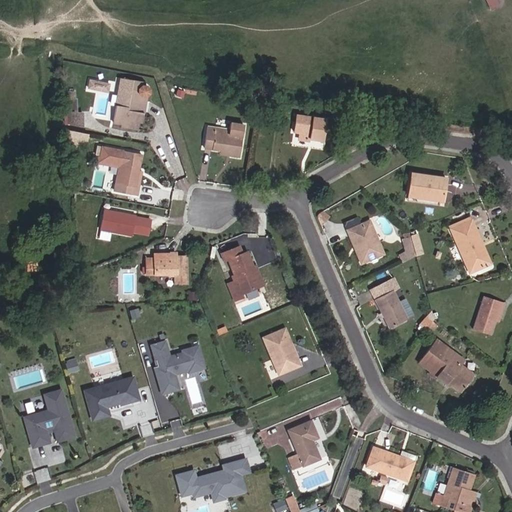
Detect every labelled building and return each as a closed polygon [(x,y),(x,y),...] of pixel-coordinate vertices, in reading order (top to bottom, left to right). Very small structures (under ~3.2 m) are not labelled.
[(89,78),(88,88),(109,92),(110,81),(89,78)] [(141,113),(138,112),(140,99),(143,99),(144,99),(145,98),(146,97),(147,96),(148,95),(148,93),(148,92),(148,91),(147,90),(147,89),(146,89),(145,88),(144,88),(145,86),(120,81),(117,98),(128,100),(126,108),(116,106),(112,122),(123,124),(124,119),(140,121),(141,113)] [(72,93),(70,121),(82,123),(84,109),(80,108),(82,95),(79,94),(79,86),(72,85),(71,93),(72,93)] [(117,98),(116,106),(126,108),(128,100),(117,98)] [(322,141),(325,120),(295,115),(293,131),(298,132),(297,138),(307,139),(308,134),(314,136),(313,139),(322,141)] [(232,122),(231,135),(223,134),(223,137),(214,136),(215,132),(215,128),(207,127),(204,147),(219,149),(231,151),(231,156),(239,158),(244,124),(232,122)] [(215,128),(215,132),(214,136),(223,137),(223,134),(231,135),(231,128),(216,126),(215,128)] [(139,155),(120,151),(113,184),(112,191),(136,196),(138,188),(133,187),(136,172),(139,155)] [(409,193),(443,200),(448,178),(413,171),(409,193)] [(79,182),(78,188),(85,190),(86,183),(79,182)] [(442,206),(443,200),(409,193),(408,199),(442,206)] [(133,216),(101,210),(98,230),(130,235),(130,234),(133,217),(133,216)] [(133,217),(130,234),(145,236),(148,220),(133,217)] [(369,221),(347,230),(354,245),(358,244),(361,252),(357,253),(361,261),(383,252),(369,221)] [(451,230),(455,236),(473,227),(470,221),(451,230)] [(473,227),(455,236),(472,271),(491,263),(473,227)] [(414,234),(409,236),(409,237),(412,249),(415,256),(421,254),(414,234)] [(406,252),(412,249),(409,237),(403,239),(406,252)] [(248,271),(255,268),(248,253),(244,254),(240,246),(223,254),(226,262),(229,260),(237,280),(229,283),(237,301),(247,297),(246,295),(259,289),(255,280),(252,281),(248,271)] [(398,255),(402,263),(415,257),(415,256),(412,249),(406,252),(398,255)] [(174,277),(174,282),(174,285),(187,285),(186,260),(175,259),(175,254),(153,255),(153,260),(144,261),(145,279),(164,278),(174,277)] [(258,267),(255,268),(248,271),(252,281),(255,280),(259,289),(265,286),(258,267)] [(26,303),(60,300),(58,277),(24,279),(26,303)] [(395,277),(370,289),(390,328),(407,320),(392,291),(400,287),(395,277)] [(188,294),(187,302),(196,302),(196,294),(188,294)] [(504,304),(483,296),(470,329),(491,337),(504,304)] [(419,326),(425,331),(434,322),(429,317),(419,326)] [(434,322),(425,331),(429,334),(438,325),(434,322)] [(286,329),(265,338),(280,374),(298,367),(290,348),(294,346),(286,329)] [(463,359),(434,336),(416,360),(427,369),(426,371),(434,377),(436,374),(446,382),(448,379),(461,389),(473,373),(460,363),(463,359)] [(205,369),(199,348),(185,351),(186,353),(172,357),(168,342),(152,347),(158,367),(155,368),(163,395),(172,392),(169,383),(176,381),(175,375),(188,371),(189,373),(205,369)] [(301,365),(294,346),(290,348),(298,367),(301,365)] [(133,379),(85,392),(93,421),(105,417),(103,409),(107,408),(121,404),(121,405),(139,400),(133,379)] [(176,381),(169,383),(172,392),(179,390),(176,381)] [(49,411),(25,418),(33,448),(50,443),(46,430),(54,428),(57,430),(61,442),(75,437),(61,391),(45,396),(49,411)] [(311,421),(289,431),(298,453),(289,456),(295,469),(322,457),(314,440),(319,437),(311,421)] [(375,451),(368,469),(408,484),(417,460),(402,455),(401,460),(375,451)] [(194,471),(177,476),(182,497),(193,494),(194,498),(212,493),(222,490),(224,498),(246,492),(241,476),(250,473),(246,460),(224,466),(225,471),(217,473),(218,476),(212,477),(212,475),(196,479),(194,471)] [(457,468),(447,493),(437,491),(433,502),(456,511),(459,511),(469,511),(476,493),(470,491),(476,476),(457,468)] [(38,482),(51,479),(50,475),(42,477),(41,470),(36,471),(38,482)] [(389,482),(382,480),(380,487),(387,489),(389,482)] [(224,498),(222,490),(212,493),(214,502),(225,500),(224,498)] [(286,501),(276,502),(277,511),(287,510),(286,501)]
